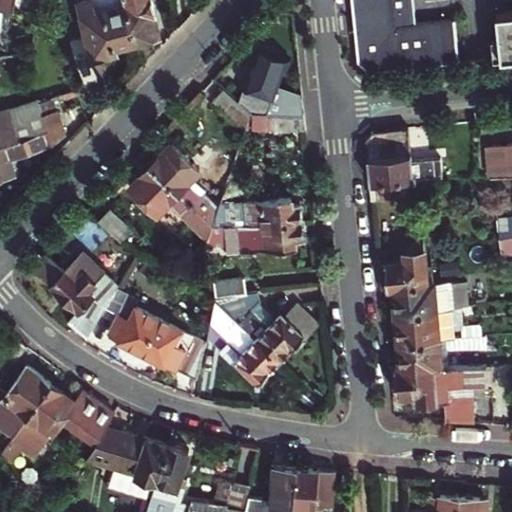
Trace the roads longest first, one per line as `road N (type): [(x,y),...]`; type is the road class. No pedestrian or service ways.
road 1 (residential): [(369,442),(252,426),(124,390),(61,348),(0,291)]
road 2 (residential): [(247,0),(0,256)]
road 3 (residential): [(334,109),(369,442)]
road 4 (residential): [(511,90),(334,109)]
road 5 (residential): [(369,442),(511,452)]
